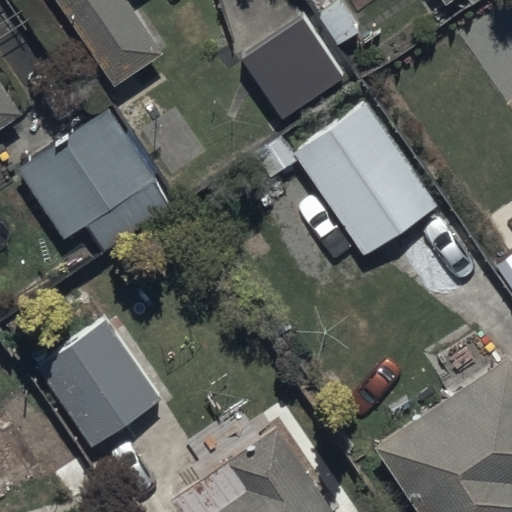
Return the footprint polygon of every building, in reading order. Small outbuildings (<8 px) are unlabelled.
[(64,0),(119,78),(169,43),(138,0),(64,0)] [(348,68),(305,7),(241,50),(284,112),(348,68)] [(425,146),(511,87),(511,48),(485,8),(380,79),(425,146)] [(0,121),(24,105),(0,67),(0,121)] [(366,93),(294,143),(366,248),(438,198),(366,93)] [(176,190),(107,96),(18,161),(68,230),(84,219),(102,244),(176,190)] [(106,312),(37,360),(93,439),(162,391),(106,312)] [(511,511),(511,345),(511,344),(380,437),(433,511),(511,511)] [(344,511),(280,418),(232,450),(251,478),(202,511),(344,511)]
